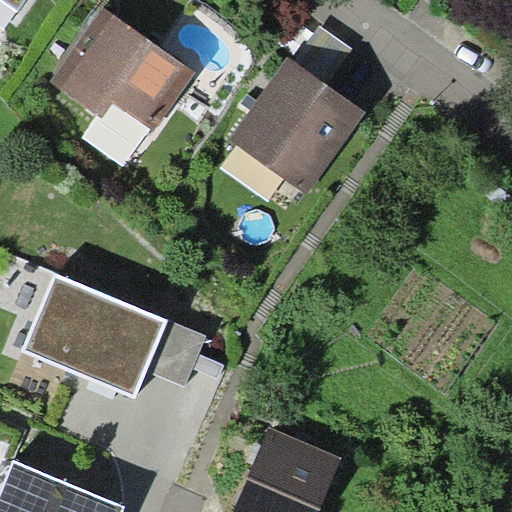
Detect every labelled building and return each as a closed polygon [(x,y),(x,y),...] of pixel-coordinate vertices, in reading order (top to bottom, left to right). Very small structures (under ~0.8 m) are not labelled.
[(0,0),(0,6),(16,17),(27,0),(0,0)] [(196,74),(108,12),(48,98),(88,127),(105,102),(152,135),(196,74)] [(355,115),(279,63),(225,141),(300,193),(355,115)] [(163,323),(54,280),(22,349),(133,401),(163,323)] [(167,329),(149,371),(184,382),(197,341),(167,329)] [(312,511),(333,459),(263,432),(231,511),(312,511)] [(129,511),(130,511),(17,467),(0,503),(0,511),(129,511)]
